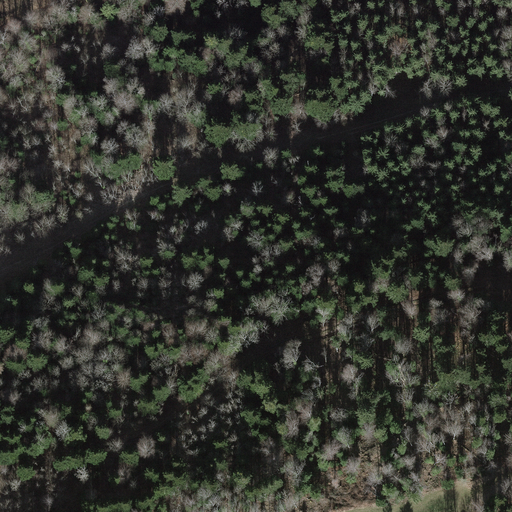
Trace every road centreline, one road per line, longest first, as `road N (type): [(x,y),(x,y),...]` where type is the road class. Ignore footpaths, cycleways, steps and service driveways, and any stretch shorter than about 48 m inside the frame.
road 1 (track): [(0,468),(107,442),(181,409),(268,347),(322,325),(511,278)]
road 2 (track): [(0,271),(148,191),(239,158),(511,89)]
